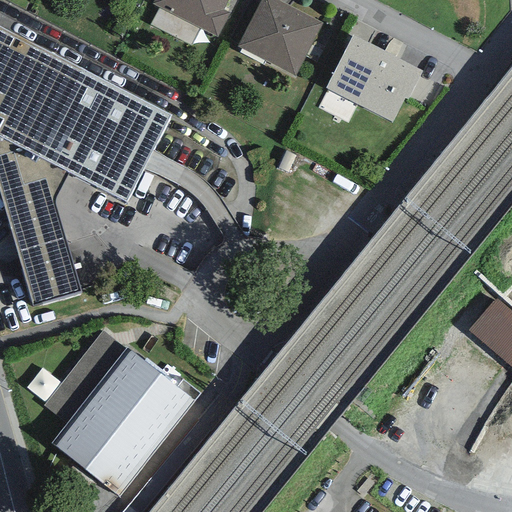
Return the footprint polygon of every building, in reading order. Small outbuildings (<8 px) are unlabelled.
[(228,0),(156,0),(153,8),(216,40),(228,16),(222,13),(228,0)] [(321,26),(269,0),(262,0),(237,50),(294,79),(321,26)] [(169,121),(0,35),(0,198),(32,311),(83,297),(55,201),(67,176),(126,206),(169,121)] [(422,75),(352,40),(325,93),(392,126),(404,103),(407,104),(422,75)] [(511,315),(497,302),(469,333),(511,370),(511,315)] [(66,429),(127,352),(103,333),(41,409),(66,429)] [(193,404),(127,352),(66,429),(52,447),(118,499),(193,404)] [(57,384),(42,372),(29,390),(44,402),(57,384)]
